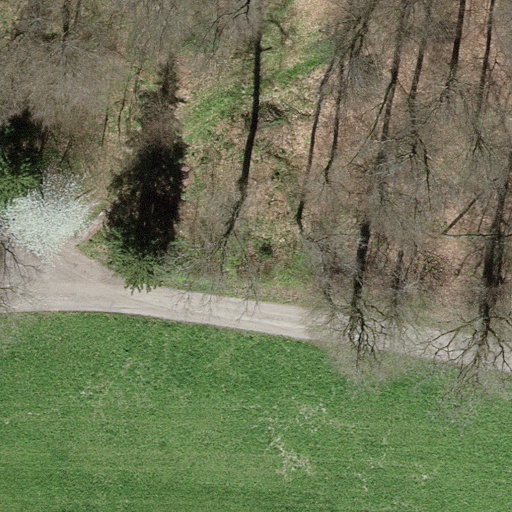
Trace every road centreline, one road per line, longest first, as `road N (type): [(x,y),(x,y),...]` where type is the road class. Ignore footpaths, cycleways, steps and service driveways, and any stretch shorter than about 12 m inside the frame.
road 1 (track): [(92,291),(511,371)]
road 2 (track): [(92,291),(0,200)]
